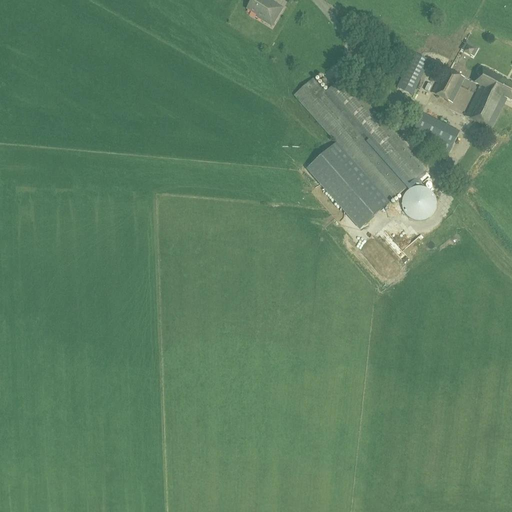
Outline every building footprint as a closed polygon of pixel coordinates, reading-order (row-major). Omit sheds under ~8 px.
[(257,18),(272,27),(284,8),(269,0),(252,0),(246,10),(257,16),(257,18)] [(467,46),(464,52),(470,56),(473,50),(467,46)] [(397,88),(412,96),(430,61),(414,53),(397,88)] [(432,94),(452,105),(465,78),(444,68),(432,94)] [(465,117),(492,131),(508,99),(511,100),(511,84),(483,70),(476,84),(480,86),(465,117)] [(294,96),(390,203),(427,171),(344,77),(326,92),(314,79),(294,96)] [(411,135),(449,155),(460,132),(422,113),(411,135)] [(307,170),(360,230),(381,211),(328,152),(307,170)] [(403,202),(403,204),(403,205),(403,207),(403,208),(403,210),(404,211),(405,212),(405,214),(406,215),(407,216),(408,217),(410,218),(411,219),(412,219),(413,220),(415,221),(416,221),(418,221),(419,221),(421,221),(422,221),(424,221),(425,220),(426,220),(428,219),(429,218),(430,218),(431,217),(432,216),(433,214),(434,213),(435,212),(435,211),(436,209),(436,208),(437,206),(437,205),(437,203),(437,202),(436,201),(436,199),(435,198),(435,196),(434,195),(433,194),(432,193),(431,191),(430,191),(429,190),(427,189),(426,188),(425,188),(423,187),(422,187),(420,187),(419,187),(417,187),(416,187),(414,188),(413,188),(411,189),(410,190),(409,191),(408,192),(407,193),(406,194),(405,195),(404,197),(404,198),(403,199),(403,201),(403,202)] [(383,238),(395,247),(400,240),(387,231),(383,238)] [(381,262),(389,256),(379,242),(370,248),(381,262)] [(399,266),(393,259),(383,266),(389,273),(399,266)]
